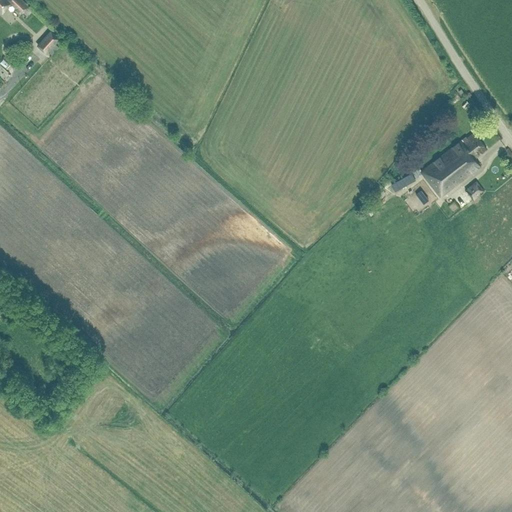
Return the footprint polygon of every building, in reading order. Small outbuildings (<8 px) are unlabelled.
[(0,0),(0,11),(2,13),(12,2),(16,6),(15,7),(21,13),(27,6),(21,0),(0,0)] [(46,54),(60,38),(50,29),(37,44),(46,54)] [(486,148),(474,132),(467,137),(466,136),(421,170),(441,195),(480,165),(474,158),(486,148)] [(422,207),(437,197),(415,167),(395,182),(419,215),(425,211),(435,225),(441,221),(436,213),(433,216),(429,211),(426,213),(422,207)] [(476,180),(465,189),(472,198),(484,189),(476,180)] [(6,302),(0,308),(0,317),(0,318),(11,306),(6,302)]
